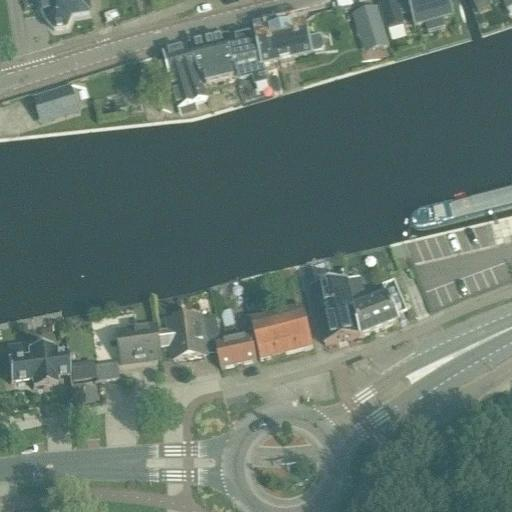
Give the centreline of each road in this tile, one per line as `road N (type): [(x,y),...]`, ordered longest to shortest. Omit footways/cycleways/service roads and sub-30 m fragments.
road 1 (tertiary): [(0,84),(309,0)]
road 2 (residential): [(122,465),(122,421),(152,401),(199,388),(222,395),(277,383)]
road 3 (secondary): [(336,460),(408,398),(422,374)]
road 4 (tertiary): [(0,474),(122,465)]
